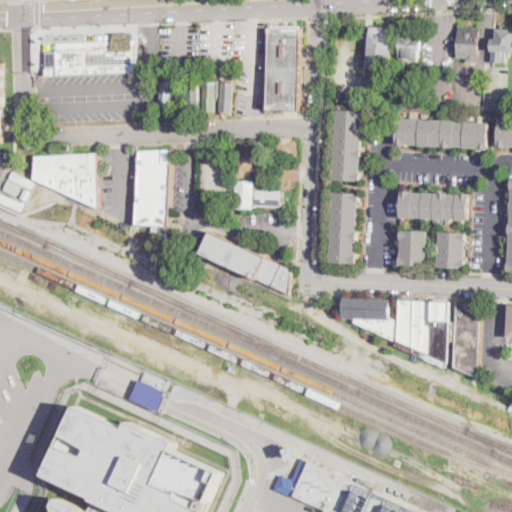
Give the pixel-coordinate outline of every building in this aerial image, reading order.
[(304,26),(303,111),(270,110),(271,25),(304,26)] [(424,26),(423,51),(421,51),(421,59),(419,58),(418,61),(411,60),(411,66),(400,66),(402,25),(424,26)] [(395,28),(393,65),(369,64),(372,26),(395,28)] [(482,28),(480,63),(468,62),(469,58),(459,57),(460,27),(482,28)] [(494,29),(511,29),(511,51),(507,51),(507,62),(493,61),(494,29)] [(103,72),(58,74),(58,72),(57,46),(85,45),(85,40),(113,39),(115,32),(133,31),(133,39),(137,39),(137,71),(103,72)] [(191,106),(190,78),(201,77),(203,105),(191,106)] [(173,80),(172,114),(161,114),(162,79),(173,80)] [(220,80),(220,98),(217,98),(217,111),(204,111),(205,82),(214,82),(214,79),(220,80)] [(235,83),(234,115),(222,115),(223,82),(235,83)] [(390,96),(389,109),(375,108),(376,95),(390,96)] [(365,110),(362,180),(336,179),(339,109),(365,110)] [(491,123),(489,150),(399,144),(400,117),(491,123)] [(511,120),(511,147),(500,147),(502,120),(511,120)] [(174,149),(170,226),(138,225),(141,151),(174,149)] [(251,151),(251,153),(260,153),(260,156),(264,156),(265,169),(260,170),(260,172),(253,173),(253,175),(248,176),(248,178),(238,178),(237,154),(246,154),(246,152),(251,151)] [(99,153),(102,209),(36,179),(37,156),(99,153)] [(37,181),(32,192),(21,186),(26,176),(37,181)] [(255,191),(258,191),(258,190),(284,191),(283,207),(255,206),(254,210),(236,209),(238,180),(256,181),(255,191)] [(472,194),(471,220),(403,217),(404,191),(472,194)] [(361,193),(357,264),(331,262),(335,192),(361,193)] [(430,231),(428,267),(402,265),(403,230),(430,231)] [(468,232),(467,268),(441,267),(442,231),(468,232)] [(294,269),(292,294),(203,253),(212,232),(294,269)] [(398,319),(401,320),(401,300),(452,302),(450,363),(447,369),(396,346),(398,342),(378,332),(376,337),(366,332),(368,328),(355,322),(346,322),(346,298),(393,300),(392,319),(398,319)] [(484,303),(481,377),(457,368),(459,302),(484,303)] [(148,371),(170,380),(166,389),(168,389),(159,409),(132,398),(141,378),(144,379),(148,371)] [(48,474),(80,405),(130,428),(133,421),(179,441),(176,449),(226,471),(207,511),(127,511),(98,499),(99,497),(48,474)] [(303,456),(292,460),(288,448),(299,444),(303,456)] [(305,455),(424,511),(340,511),(330,507),(329,508),(299,494),(297,497),(277,488),(284,473),(294,478),(305,455)] [(62,511),(60,504),(64,497),(96,511),(62,511)]
